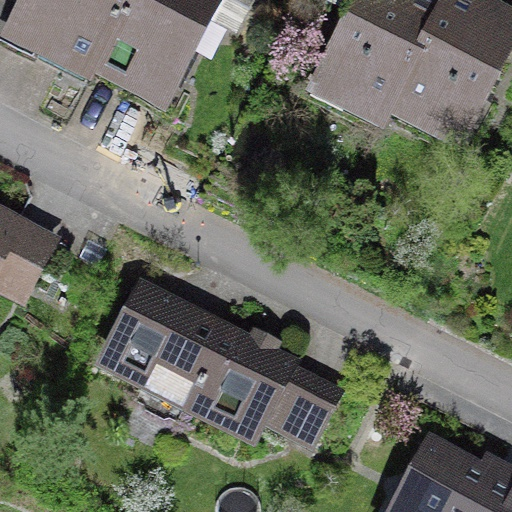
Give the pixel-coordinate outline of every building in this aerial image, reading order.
[(0,0),(0,28),(16,36),(34,0),(0,0)] [(99,63),(133,0),(34,0),(16,36),(90,79),(99,63)] [(133,0),(99,63),(177,105),(234,0),(133,0)] [(380,130),(389,112),(445,0),(363,0),(314,97),(380,130)] [(511,4),(503,0),(445,0),(389,112),(472,154),(511,74),(511,4)] [(0,217),(0,341),(50,242),(0,217)] [(341,381),(152,293),(102,399),(292,487),(341,381)] [(511,511),(511,459),(405,399),(342,511),(343,511),(511,511)]
